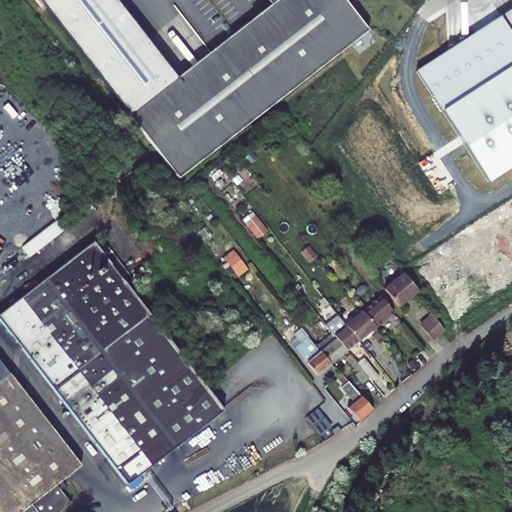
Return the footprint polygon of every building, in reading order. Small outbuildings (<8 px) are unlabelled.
[(36,0),(127,119),(176,81),(114,0),(36,0)] [(127,119),(176,182),(368,34),(341,0),(263,0),(271,9),(176,81),(127,119)] [(511,33),(511,9),(501,16),(511,33)] [(511,66),(440,111),(485,183),(511,165),(511,66)] [(254,210),(244,219),(260,238),(270,229),(254,210)] [(30,254),(66,231),(60,221),(23,243),(30,254)] [(96,242),(2,317),(136,483),(230,408),(96,242)] [(236,248),(225,255),(239,276),(250,268),(236,248)] [(406,271),(386,286),(401,304),(420,288),(406,271)] [(382,294),(365,309),(377,324),(394,309),(382,294)] [(365,309),(348,324),(360,339),(377,324),(365,309)] [(327,323),(336,335),(348,349),(360,339),(348,324),(339,313),(327,323)] [(448,329),(438,317),(425,327),(435,339),(448,329)] [(333,362),(348,349),(336,335),(321,347),(323,351),(333,362)] [(290,342),(307,364),(309,363),(319,374),(333,362),(323,351),(313,360),(296,337),(290,342)] [(370,375),(359,362),(354,366),(365,379),(370,375)] [(0,511),(62,511),(71,505),(58,488),(82,469),(0,367),(0,511)] [(365,403),(354,390),(347,396),(354,405),(348,410),(359,421),(364,416),(372,409),(365,403)] [(338,391),(333,395),(342,406),(347,401),(338,391)] [(337,427),(332,432),(335,436),(340,431),(337,427)]
